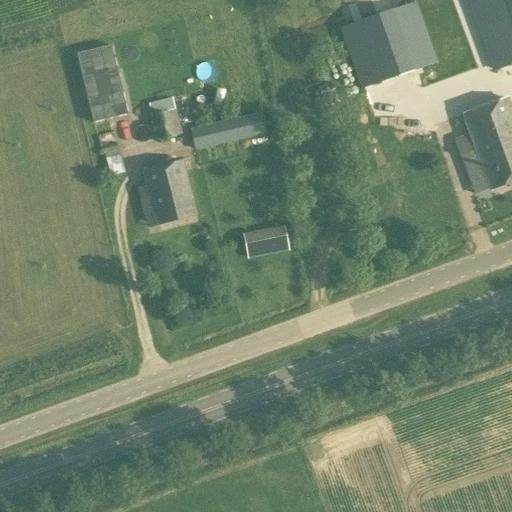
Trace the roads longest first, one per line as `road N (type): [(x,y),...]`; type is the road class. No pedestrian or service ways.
road 1 (unclassified): [(0,437),(511,249)]
road 2 (secondary): [(0,485),(511,302)]
